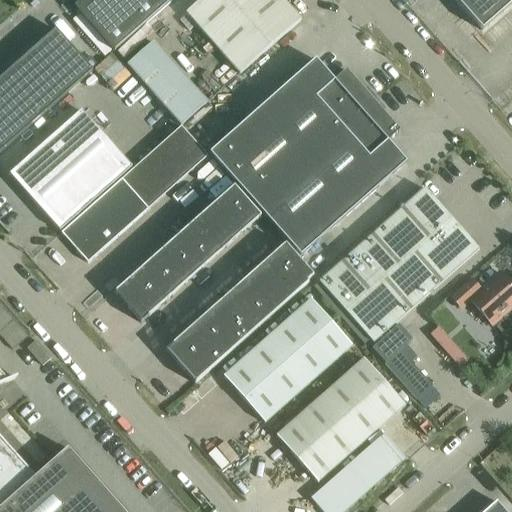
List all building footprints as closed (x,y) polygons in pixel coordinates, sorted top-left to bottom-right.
[(83,0),(74,9),(114,53),(174,0),(83,0)] [(301,22),(281,0),(202,0),(186,15),(240,76),(301,22)] [(511,0),(453,0),(482,32),(511,5),(511,0)] [(186,17),(180,22),(189,33),(195,27),(186,17)] [(0,154),(92,73),(55,31),(0,80),(0,154)] [(206,105),(152,44),(127,66),(181,127),(206,105)] [(255,207),(373,103),(346,72),(334,83),(315,62),(209,155),(255,207)] [(373,103),(255,207),(300,258),(406,165),(388,143),(400,133),(373,103)] [(131,169),(81,113),(9,176),(60,233),(131,169)] [(181,128),(61,235),(87,265),(208,158),(181,128)] [(213,206),(241,238),(262,220),(233,188),(213,206)] [(319,284),(313,289),(364,347),(367,350),(371,347),(374,350),(372,351),(393,374),(392,375),(415,402),(432,387),(411,364),(417,359),(406,347),(412,342),(396,324),(479,251),(425,190),(319,284)] [(194,223),(223,254),(241,238),(213,206),(194,223)] [(176,239),(204,270),(223,254),(194,223),(176,239)] [(158,256),(185,286),(204,270),(176,239),(158,256)] [(266,266),(295,299),(316,281),(286,248),(266,266)] [(158,256),(140,272),(167,303),(185,286),(158,256)] [(247,282),(276,316),(295,299),(266,266),(247,282)] [(114,295),(141,325),(167,303),(140,272),(114,295)] [(491,327),(511,308),(511,288),(500,275),(480,292),(471,282),(451,299),(461,310),(470,303),(491,327)] [(229,298),(258,332),(276,316),(247,282),(229,298)] [(210,314),(239,348),(258,332),(229,298),(210,314)] [(223,379),(264,425),(352,348),(310,302),(223,379)] [(0,304),(0,334),(13,349),(28,336),(0,304)] [(191,330),(221,364),(239,348),(210,314),(191,330)] [(165,353),(195,386),(221,364),(191,330),(165,353)] [(27,350),(42,367),(51,359),(36,342),(27,350)] [(456,350),(448,358),(459,370),(467,363),(456,350)] [(405,408),(363,361),(276,438),(317,485),(405,408)] [(0,511),(122,511),(67,450),(35,478),(0,438),(0,386),(14,380),(14,379),(7,381),(0,373),(0,511)]
